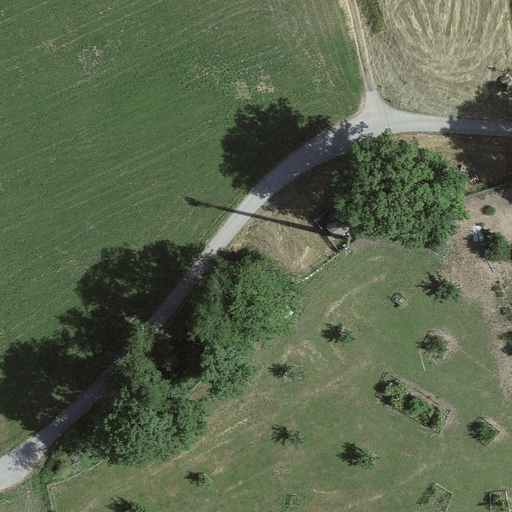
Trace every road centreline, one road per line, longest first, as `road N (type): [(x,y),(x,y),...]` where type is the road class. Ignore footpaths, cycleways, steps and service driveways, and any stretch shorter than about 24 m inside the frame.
road 1 (unclassified): [(0,464),(45,438),(266,181),(357,136),(419,121),(511,124)]
road 2 (track): [(344,0),(419,121)]
